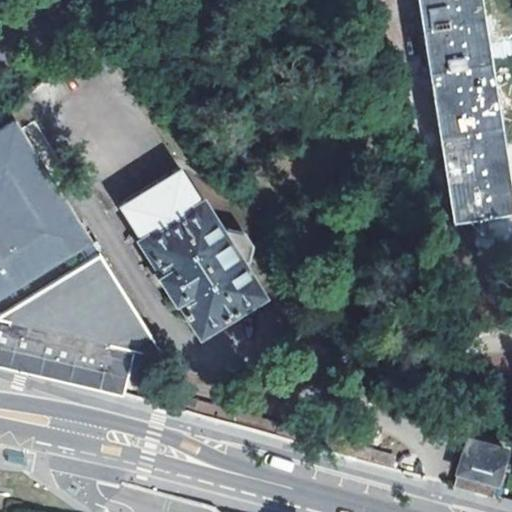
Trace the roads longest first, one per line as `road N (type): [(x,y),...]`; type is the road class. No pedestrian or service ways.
road 1 (secondary): [(86,430),(366,511)]
road 2 (residential): [(155,511),(100,493),(86,430)]
